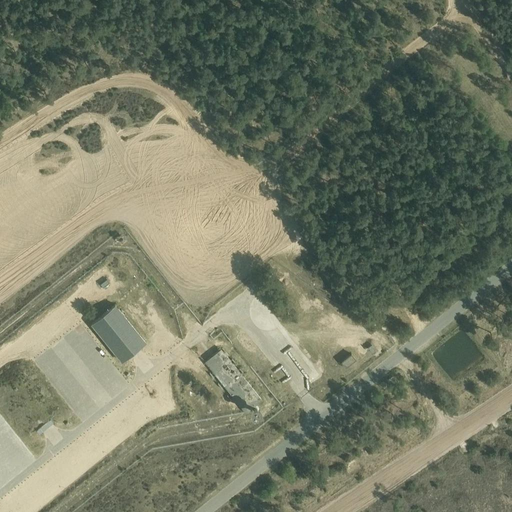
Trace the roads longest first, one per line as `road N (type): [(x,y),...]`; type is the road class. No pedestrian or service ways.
road 1 (unknown): [(260,171),(467,0)]
road 2 (track): [(511,392),(334,511)]
